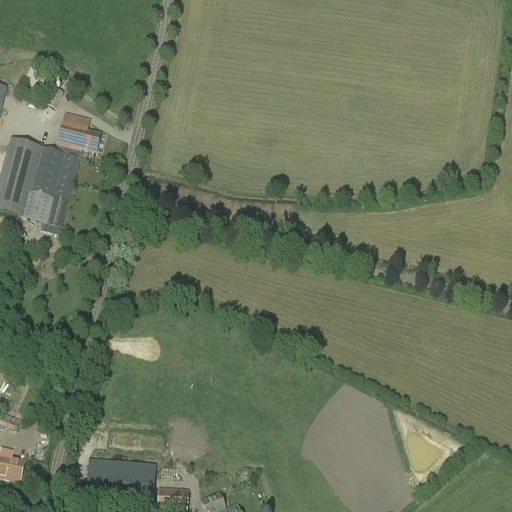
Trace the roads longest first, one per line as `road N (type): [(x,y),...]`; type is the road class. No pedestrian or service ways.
road 1 (unclassified): [(47,511),(165,0)]
road 2 (track): [(511,313),(119,215)]
